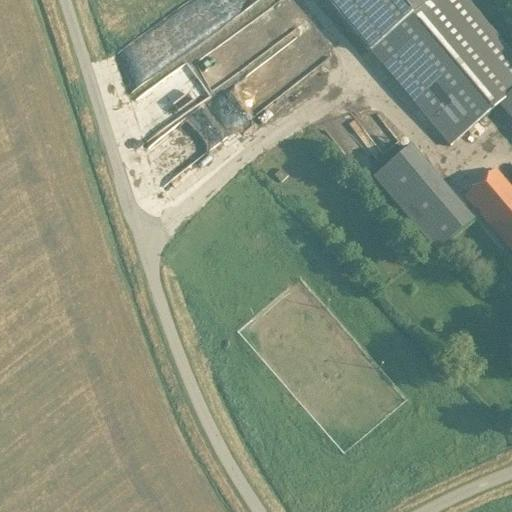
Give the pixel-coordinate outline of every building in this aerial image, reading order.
[(511,53),(467,0),(328,0),(366,47),(447,143),(496,101),(511,119),(511,187),(492,165),(461,191),(511,251),(511,53)] [(236,110),(322,51),(307,30),(222,89),(236,110)] [(192,53),(206,78),(229,65),(215,40),(192,53)] [(333,115),(352,153),(377,142),(371,129),(380,125),(367,98),(333,115)] [(370,175),(432,249),(470,217),(407,143),(370,175)] [(153,149),(157,168),(175,164),(171,145),(153,149)]
